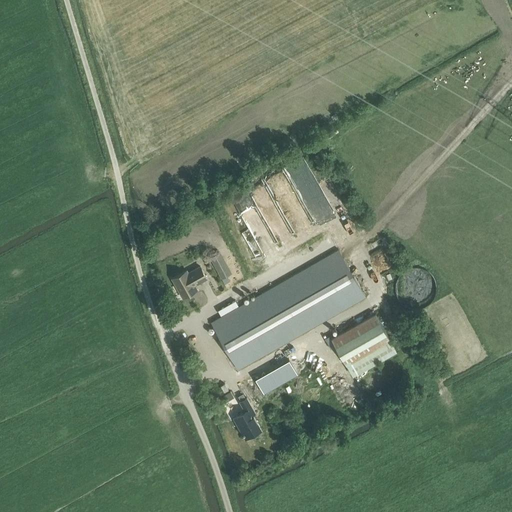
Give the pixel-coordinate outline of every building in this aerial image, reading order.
[(238,369),(365,296),(339,250),(211,323),(238,369)] [(221,251),(210,257),(221,278),(232,273),(221,251)] [(187,270),(173,278),(183,297),(197,289),(195,285),(207,278),(201,266),(188,273),(187,270)] [(346,365),(390,340),(375,313),(331,338),(346,365)] [(225,395),(219,399),(222,405),(228,401),(225,395)] [(245,439),(262,430),(253,414),(255,413),(247,398),(240,402),(245,411),(234,418),(245,439)]
